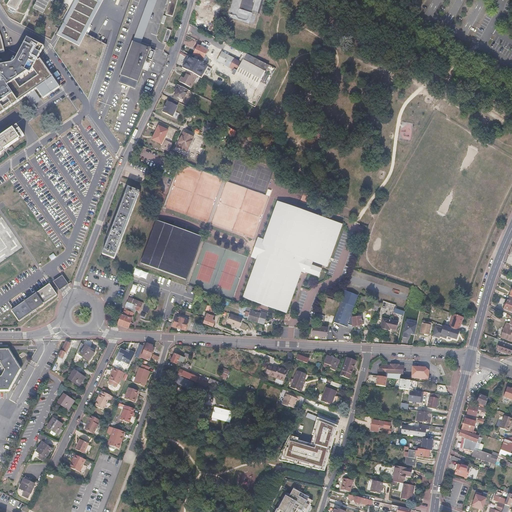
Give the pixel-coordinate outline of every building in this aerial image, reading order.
[(12,0),(10,3),(7,7),(17,13),(20,8),(19,8),(23,0),(12,0)] [(38,0),(34,9),(35,10),(43,14),(50,1),(53,3),(54,0),(38,0)] [(104,2),(100,0),(76,0),(58,36),(60,38),(86,51),(90,43),(84,40),(86,35),(104,2)] [(148,0),(136,36),(135,37),(145,41),(145,39),(159,0),(148,0)] [(178,0),(170,0),(166,13),(173,16),(178,0)] [(172,31),(168,29),(163,42),(167,44),(172,31)] [(23,46),(14,63),(0,65),(0,117),(37,91),(43,100),(60,89),(40,62),(36,63),(43,47),(27,39),(23,46)] [(99,64),(106,43),(94,40),(92,46),(95,47),(94,51),(97,53),(94,62),(99,64)] [(151,49),(133,42),(121,75),(122,76),(119,83),(136,89),(143,70),(148,72),(152,62),(147,60),(148,59),(154,61),(157,53),(151,50),(151,49)] [(201,46),(198,45),(193,54),(196,56),(198,57),(203,60),(210,46),(203,42),(201,46)] [(222,52),(217,60),(237,71),(241,63),(222,52)] [(241,63),(237,71),(235,75),(240,79),(239,81),(244,84),(245,82),(257,88),(269,66),(246,54),(241,63)] [(210,67),(191,57),(185,68),(204,78),(210,67)] [(184,78),(182,77),(179,82),(191,88),(194,82),(196,82),(199,77),(188,71),(184,78)] [(175,90),(177,91),(176,93),(174,96),(183,101),(186,95),(188,91),(178,86),(175,90)] [(170,101),(164,112),(175,117),(181,106),(170,101)] [(169,131),(159,126),(153,140),(162,145),(169,131)] [(0,156),(1,156),(1,155),(6,151),(6,149),(21,138),(14,127),(0,136),(0,156)] [(194,137),(185,133),(177,149),(186,153),(194,137)] [(173,144),(166,141),(162,148),(169,152),(173,144)] [(140,192),(128,187),(103,254),(115,259),(140,192)] [(253,257),(259,259),(254,273),(245,297),(289,313),(304,270),(321,277),(324,269),(314,265),(316,261),(330,267),(345,224),(280,201),(266,239),(260,237),(253,257)] [(157,222),(142,263),(186,279),(202,237),(157,222)] [(154,275),(140,270),(138,277),(151,282),(154,275)] [(63,275),(53,282),(60,292),(70,285),(70,284),(63,275)] [(29,299),(27,298),(24,301),(11,311),(19,322),(32,313),(36,311),(36,309),(39,307),(41,307),(44,305),(44,304),(57,295),(49,284),(36,293),(35,292),(32,295),(32,297),(29,299)] [(341,303),(340,303),(332,323),(346,328),(347,324),(353,327),(353,318),(350,317),(352,312),(358,296),(346,291),(342,303),(341,303)] [(142,302),(129,297),(124,311),(126,312),(127,311),(133,313),(134,313),(135,310),(136,306),(140,307),(142,302)] [(367,301),(366,302),(373,305),(372,307),(373,307),(372,309),(377,311),(380,304),(370,300),(368,299),(367,301)] [(390,304),(386,302),(383,311),(392,314),(393,307),(392,307),(389,306),(390,304)] [(246,313),(245,315),(245,316),(246,316),(245,317),(247,318),(247,317),(249,317),(248,319),(258,322),(261,314),(251,311),(251,309),(247,307),(246,313)] [(122,315),(121,315),(118,325),(128,328),(132,319),(131,319),(133,313),(127,311),(126,312),(124,311),(122,315)] [(213,317),(207,314),(204,323),(212,327),(214,322),(212,321),(213,317)] [(244,318),(231,314),(228,324),(240,328),(244,318)] [(463,317),(453,314),(449,327),(459,331),(463,317)] [(188,321),(175,317),(172,327),(184,331),(188,321)] [(361,317),(353,318),(353,327),(362,326),(364,325),(364,324),(362,324),(361,317)] [(400,321),(382,318),(380,328),(399,331),(400,321)] [(406,322),(404,333),(416,335),(417,324),(406,322)] [(428,325),(423,324),(421,333),(425,334),(427,334),(430,334),(431,325),(430,325),(430,324),(428,323),(428,325)] [(435,326),(434,336),(439,338),(439,336),(446,338),(446,336),(456,340),(459,331),(449,327),(443,325),(443,328),(435,326)] [(511,327),(510,327),(506,325),(501,338),(511,342),(511,327)] [(315,327),(314,327),(312,332),(312,337),(318,337),(323,338),(323,337),(326,337),(327,328),(315,327)] [(70,344),(66,342),(61,351),(60,351),(57,358),(61,360),(62,359),(63,355),(65,356),(70,344)] [(81,342),(77,352),(89,361),(95,352),(91,349),(90,350),(85,347),(86,345),(81,342)] [(145,342),(144,343),(142,350),(152,354),(155,349),(152,347),(153,345),(145,342)] [(511,352),(511,348),(499,344),(497,350),(508,354),(508,353),(511,354),(511,352)] [(0,388),(9,388),(20,369),(9,349),(0,349),(0,388)] [(128,353),(120,350),(115,359),(120,362),(121,360),(129,364),(135,353),(130,350),(128,353)] [(152,354),(142,350),(138,358),(141,359),(142,358),(147,360),(148,358),(150,359),(152,354)] [(173,356),(172,355),(170,360),(171,360),(171,362),(176,364),(178,361),(180,362),(179,365),(188,369),(188,368),(190,364),(186,363),(185,365),(184,365),(184,363),(183,363),(184,359),(180,357),(180,356),(174,354),(173,356)] [(72,356),(68,355),(61,372),(65,373),(72,356)] [(310,359),(299,355),(298,360),(308,363),(310,359)] [(340,359),(328,355),(324,366),(336,371),(340,359)] [(356,360),(348,357),(342,376),(350,379),(356,360)] [(380,368),(379,376),(400,378),(401,373),(404,374),(406,366),(401,366),(401,364),(392,364),(392,365),(388,365),(387,368),(380,368)] [(141,368),(139,367),(133,383),(144,387),(146,382),(145,381),(148,371),(147,371),(149,367),(142,365),(141,368)] [(266,373),(269,374),(269,375),(283,381),(287,370),(277,367),(277,368),(277,369),(272,367),(268,366),(266,373)] [(428,367),(415,367),(413,377),(429,379),(430,371),(428,367)] [(111,372),(112,372),(109,379),(109,380),(108,382),(108,384),(114,387),(116,386),(118,384),(124,373),(113,368),(111,372)] [(181,376),(181,375),(207,387),(208,384),(199,380),(200,377),(197,376),(194,375),(195,374),(192,373),(191,374),(180,369),(179,370),(178,373),(178,374),(181,376)] [(307,374),(297,370),(291,387),(300,390),(307,374)] [(74,371),(69,378),(79,385),(85,377),(81,373),(80,375),(74,371)] [(375,386),(385,388),(386,378),(376,376),(375,386)] [(220,382),(210,378),(209,382),(214,384),(218,386),(220,382)] [(417,381),(400,378),(399,388),(416,390),(417,381)] [(337,391),(326,387),(321,401),(331,405),(337,391)] [(140,391),(131,388),(127,399),(136,403),(139,396),(140,391)] [(511,389),(507,388),(503,397),(511,400),(511,388),(511,389)] [(301,395),(289,390),(286,398),(297,403),(299,399),(300,399),(301,395)] [(97,397),(98,398),(97,401),(95,405),(103,409),(108,398),(111,400),(113,396),(102,391),(100,394),(99,393),(97,397)] [(422,395),(413,393),(412,401),(423,402),(423,399),(422,399),(422,395)] [(436,396),(430,394),(428,407),(436,409),(438,398),(435,397),(436,396)] [(63,395),(58,402),(68,409),(75,401),(69,397),(68,399),(63,395)] [(488,398),(479,395),(475,405),(478,406),(484,408),(488,398)] [(286,398),(284,403),(295,407),(297,403),(286,398)] [(134,409),(124,405),(119,419),(128,423),(131,416),(132,412),(134,409)] [(477,407),(469,405),(467,413),(475,416),(477,409),(487,413),(488,410),(484,408),(478,406),(477,407)] [(220,409),(216,408),(213,416),(230,421),(232,412),(224,410),(224,411),(220,410),(220,409)] [(421,411),(418,411),(417,420),(430,423),(432,413),(421,411)] [(88,419),(89,420),(84,429),(93,434),(99,420),(90,415),(88,419)] [(511,419),(511,417),(504,415),(500,427),(508,430),(511,419)] [(289,440),(284,459),(326,472),(339,424),(319,418),(314,434),(319,435),(316,444),(318,445),(317,449),(289,440)] [(476,421),(465,418),(462,429),(472,432),(472,433),(475,434),(476,432),(473,430),(476,421)] [(58,422),(53,419),(48,426),(57,433),(63,424),(58,421),(58,422)] [(377,423),(372,422),(371,430),(379,431),(380,428),(383,428),(386,429),(387,422),(378,420),(377,423)] [(386,429),(383,428),(382,433),(391,434),(392,429),(390,429),(391,422),(387,422),(386,429)] [(402,429),(400,429),(399,433),(425,437),(426,430),(429,430),(429,426),(419,424),(418,428),(403,425),(402,429)] [(123,432),(113,428),(107,444),(118,448),(120,443),(119,442),(123,432)] [(461,430),(459,436),(466,438),(463,449),(473,452),(474,449),(478,437),(470,434),(461,430)] [(479,435),(478,437),(474,449),(477,450),(483,435),(480,434),(479,435)] [(430,450),(432,451),(434,440),(423,438),(422,445),(420,445),(420,449),(430,450)] [(88,443),(79,439),(74,449),(83,453),(88,443)] [(511,442),(504,439),(503,442),(502,447),(511,450),(511,442)] [(47,447),(42,443),(36,451),(41,454),(39,457),(44,460),(52,448),(48,445),(47,447)] [(415,458),(416,455),(428,457),(429,457),(430,450),(420,449),(417,448),(417,450),(409,449),(408,456),(406,456),(405,464),(415,466),(417,458),(415,458)] [(480,459),(483,460),(491,463),(489,469),(488,471),(492,473),(495,464),(496,462),(498,457),(477,450),(474,449),(473,452),(472,455),(480,459)] [(86,459),(75,454),(69,466),(79,471),(86,459)] [(468,461),(458,458),(455,467),(456,467),(454,474),(466,477),(465,478),(466,479),(469,471),(466,470),(468,466),(466,466),(468,461)] [(401,466),(396,465),(393,478),(405,480),(406,475),(406,472),(411,473),(412,468),(401,466)] [(354,481),(344,478),(342,490),(351,492),(354,481)] [(30,482),(24,479),(20,488),(24,490),(22,495),(29,498),(35,483),(30,481),(30,482)] [(383,482),(373,480),(371,491),(381,493),(383,482)] [(415,485),(404,483),(401,498),(412,500),(415,485)] [(295,511),(297,510),(301,511),(307,511),(311,505),(310,504),(312,501),(300,494),(301,492),(294,488),(290,494),(287,492),(277,509),(278,510),(276,511),(295,511)] [(508,493),(506,499),(504,504),(501,511),(506,511),(510,503),(511,503),(511,494),(508,493)] [(349,495),(348,498),(354,500),(356,502),(360,503),(367,504),(367,503),(372,504),(373,500),(356,496),(351,495),(349,495)] [(506,499),(495,495),(493,500),(499,502),(503,504),(504,504),(506,499)] [(500,511),(503,504),(499,502),(496,510),(491,508),(489,511),(500,511)]
